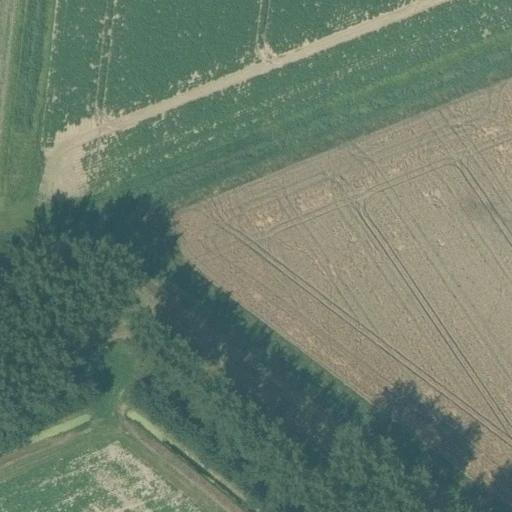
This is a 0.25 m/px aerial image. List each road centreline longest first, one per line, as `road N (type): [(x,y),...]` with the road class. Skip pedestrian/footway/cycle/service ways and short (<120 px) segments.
road 1 (track): [(386,511),(147,315),(108,315),(0,363)]
road 2 (track): [(0,473),(111,427),(213,511)]
